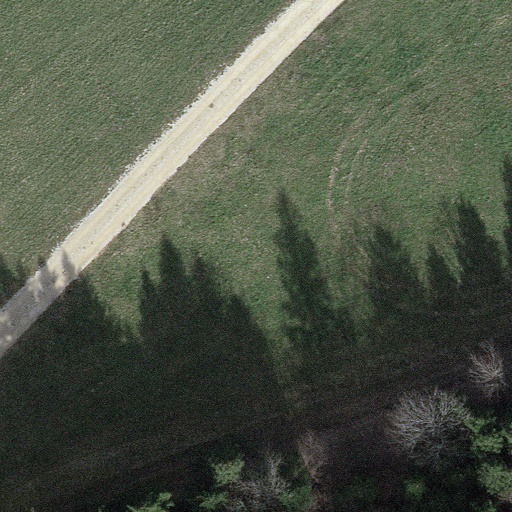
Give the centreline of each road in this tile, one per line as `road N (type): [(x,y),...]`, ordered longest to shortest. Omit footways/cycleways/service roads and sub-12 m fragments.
road 1 (track): [(334,0),(203,128),(0,353)]
road 2 (track): [(511,365),(256,443),(73,511)]
